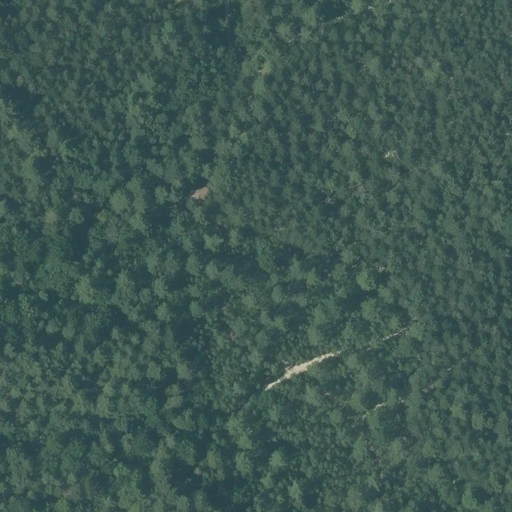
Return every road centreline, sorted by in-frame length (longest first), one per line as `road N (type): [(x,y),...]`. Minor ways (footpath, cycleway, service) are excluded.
road 1 (unknown): [(0,443),(156,467),(296,368),(402,333),(443,272),(500,148),(507,120),(493,73),(511,54)]
road 2 (unknown): [(456,511),(441,379),(402,333)]
